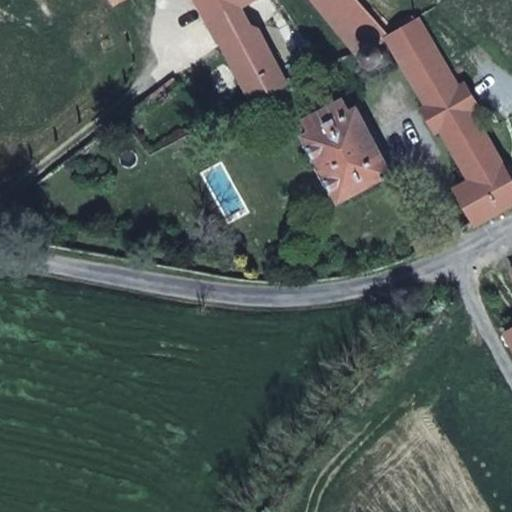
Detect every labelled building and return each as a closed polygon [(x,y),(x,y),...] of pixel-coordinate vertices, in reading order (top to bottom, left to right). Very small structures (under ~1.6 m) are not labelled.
[(288,81),(245,0),(212,24),(222,42),(253,100),(288,81)] [(390,34),(359,0),(315,0),(360,52),(378,42),(379,44),(389,38),(388,35),(390,34)] [(460,87),(419,17),(390,34),(388,35),(389,38),(429,104),(424,107),(439,131),(443,129),(464,165),(465,165),(473,180),(457,189),(478,224),(511,204),(511,176),(474,111),(481,107),(467,83),(460,87)] [(379,44),(378,42),(360,52),(361,54),(370,70),(387,60),(379,44)] [(351,111),(345,100),(343,100),(307,119),(306,121),(312,131),(351,111)] [(394,174),(358,107),(351,111),(312,131),(304,135),(340,203),(394,174)] [(442,242),(438,232),(427,236),(420,239),(419,256),(442,246),(442,245),(442,242)] [(511,259),(505,245),(471,264),(511,340),(511,259)]
